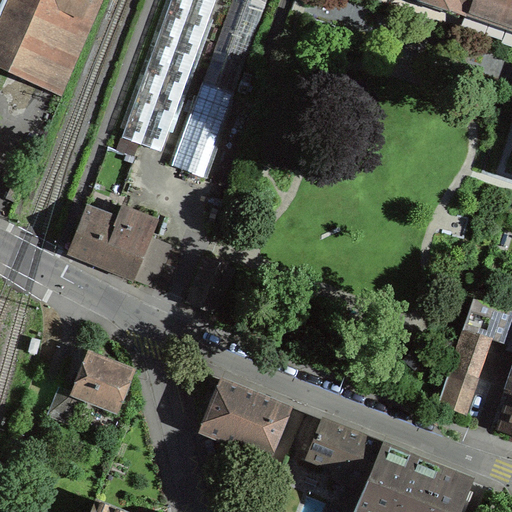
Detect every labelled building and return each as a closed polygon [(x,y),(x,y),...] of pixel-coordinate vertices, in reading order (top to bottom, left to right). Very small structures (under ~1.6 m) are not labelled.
[(103,0),(5,0),(4,3),(0,12),(0,62),(38,79),(36,84),(62,96),(103,0)] [(215,0),(171,0),(122,137),(161,151),(215,0)] [(232,0),(203,82),(233,93),(266,0),(232,0)] [(511,0),(425,0),(465,13),(465,11),(511,27),(511,0)] [(233,93),(203,82),(172,165),(183,169),(204,177),(233,93)] [(6,197),(15,201),(22,184),(14,181),(6,197)] [(118,272),(154,286),(171,245),(151,237),(158,220),(122,206),(115,223),(97,216),(100,211),(88,206),(69,251),(118,272)] [(232,269),(206,258),(189,301),(201,306),(215,311),(232,269)] [(505,342),(511,322),(511,311),(474,299),(464,329),(486,336),(505,342)] [(486,336),(464,329),(450,368),(473,376),(486,336)] [(105,359),(90,353),(74,392),(85,397),(116,409),(132,370),(105,359)] [(450,368),(439,401),(464,411),(476,377),(473,376),(450,368)] [(280,431),(290,407),(222,379),(201,429),(270,457),(280,431)] [(59,386),(48,414),(74,425),(85,397),(74,392),(59,386)] [(322,420),(307,456),(367,479),(382,443),(344,428),(322,420)] [(425,461),(382,443),(367,479),(364,488),(356,506),(367,511),(366,511),(457,511),(470,479),(425,461)] [(353,511),(356,506),(364,488),(355,485),(351,486),(350,488),(349,488),(341,507),(334,504),(330,511),(353,511)] [(124,511),(96,500),(90,511),(124,511)]
